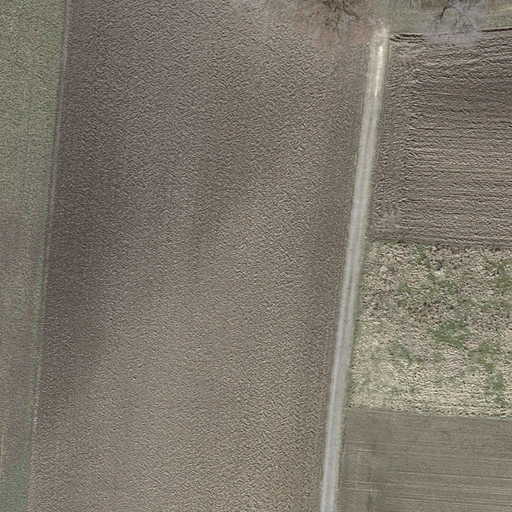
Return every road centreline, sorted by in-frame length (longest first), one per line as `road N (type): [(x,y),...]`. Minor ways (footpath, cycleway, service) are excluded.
road 1 (track): [(331,511),(375,27),(384,0)]
road 2 (track): [(304,0),(375,27),(511,16)]
